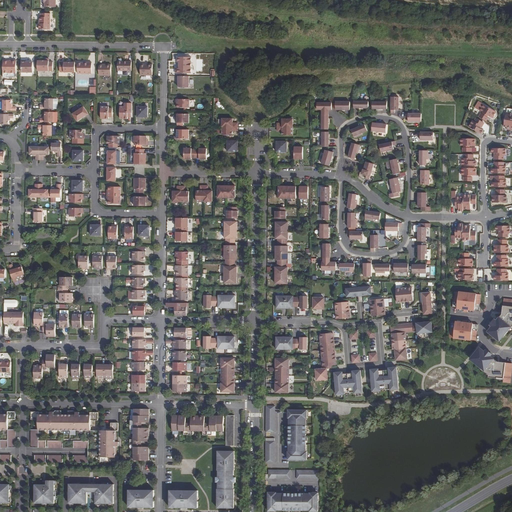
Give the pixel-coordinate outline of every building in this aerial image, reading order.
[(39,24),(39,30),(50,30),(50,14),(41,14),(40,17),(40,21),(40,24),(39,24)] [(191,57),(177,57),(177,62),(179,62),(179,69),(177,68),(177,74),(191,74),(191,57)] [(45,61),(38,61),(38,71),(53,71),(53,62),(49,62),(49,59),(45,59),(45,61)] [(3,61),(3,77),(16,77),(16,61),(11,61),(11,62),(9,62),(9,61),(3,61)] [(26,61),(21,61),(21,73),(33,73),(33,63),(26,63),(26,61)] [(75,73),(75,63),(68,63),(68,61),(64,61),(64,63),(60,63),(60,72),(64,72),(75,73)] [(131,62),(118,62),(118,71),(131,71),(131,62)] [(84,63),(78,63),(78,74),(92,74),(92,63),(84,63)] [(152,64),(140,64),(140,75),(152,75),(152,64)] [(99,75),(111,75),(111,66),(111,65),(106,65),(99,65),(99,75)] [(189,77),(177,76),(177,81),(178,81),(178,84),(178,88),(189,88),(189,77)] [(40,105),(40,109),(53,109),(53,99),(45,99),(45,103),(45,105),(44,105),(40,105)] [(177,109),(189,109),(189,100),(176,100),(176,104),(177,104),(177,106),(177,109)] [(354,100),(353,108),(368,108),(368,102),(362,102),(362,100),(354,100)] [(3,111),(16,111),(16,107),(13,107),(11,107),(11,105),(11,101),(3,101),(3,111)] [(372,103),(372,109),(387,109),(387,101),(378,101),(378,103),(372,103)] [(328,110),(332,110),(332,102),(323,102),(323,103),(317,103),(317,110),(322,110),(328,110)] [(350,102),(335,102),(335,110),(339,110),(350,110),(350,102)] [(131,117),(131,109),(131,103),(125,103),(125,107),(120,107),(120,118),(124,118),(124,119),(128,119),(128,117),(131,117)] [(496,112),(482,104),(481,107),(481,109),(480,111),(483,113),(488,116),(492,118),(496,112)] [(83,107),(73,114),(77,121),(88,114),(83,107)] [(109,107),(101,107),(101,117),(105,117),(105,119),(108,119),(109,117),(112,117),(112,109),(109,109),(109,107)] [(148,107),(137,107),(137,117),(148,118),(148,107)] [(40,119),(40,123),(53,123),(53,119),(53,113),(53,112),(45,112),(45,116),(45,119),(44,119),(40,119)] [(421,114),(405,114),(405,118),(408,118),(408,122),(421,122),(421,114)] [(14,118),(14,115),(0,115),(0,125),(8,125),(8,121),(8,118),(10,118),(14,118)] [(177,124),(189,124),(189,115),(176,115),(175,119),(177,119),(177,120),(177,124)] [(322,131),(328,131),(328,119),(328,115),(322,115),(320,115),(321,124),(322,124),(322,131)] [(469,127),(481,134),(483,130),(480,128),(483,123),(476,118),(474,122),(473,121),(469,127)] [(222,135),(232,135),(232,131),(237,131),(237,123),(232,123),(232,119),(222,119),(222,135)] [(293,119),(282,119),(282,124),(277,124),(277,131),(282,131),(282,136),(292,136),(293,119)] [(387,125),(372,123),(371,131),(375,132),(386,133),(387,125)] [(351,130),(354,138),(362,135),(362,133),(367,131),(365,125),(351,130)] [(52,126),(38,126),(38,130),(42,130),(43,130),(43,132),(43,136),(52,136),(52,126)] [(70,130),(70,139),(84,139),(84,135),(82,135),(82,133),(82,131),(70,130)] [(189,130),(177,130),(177,133),(177,135),(175,135),(175,139),(189,139),(189,130)] [(321,147),(329,147),(330,132),(323,132),(323,138),(321,138),(321,147)] [(119,144),(119,136),(109,136),(109,141),(107,141),(107,144),(109,144),(109,148),(117,148),(117,144),(119,144)] [(146,136),(134,136),(134,145),(148,145),(148,141),(146,141),(146,140),(146,136)] [(238,142),(227,141),(227,152),(238,152),(238,142)] [(395,141),(379,145),(381,152),(394,150),(393,146),(396,145),(395,141)] [(287,142),(276,142),(276,152),(287,152),(287,142)] [(61,157),(61,143),(52,143),(51,147),(51,151),(56,151),(57,151),(57,156),(57,157),(61,157)] [(352,143),(348,158),(351,158),(352,160),(354,161),(356,153),(358,154),(360,145),(352,143)] [(39,160),(39,147),(30,147),(30,155),(34,155),(35,155),(35,159),(35,160),(39,160)] [(39,147),(39,160),(43,161),(43,159),(43,155),(44,155),(49,155),(49,151),(49,147),(39,147)] [(303,147),(294,147),(294,159),(297,159),(299,159),(303,160),(303,147)] [(506,149),(491,148),(491,153),(495,153),(495,160),(504,160),(504,156),(505,156),(506,149)] [(191,149),(184,149),(184,159),(191,159),(191,158),(199,158),(199,159),(206,160),(207,149),(199,149),(199,150),(191,150),(191,149)] [(144,150),(136,150),(136,153),(134,153),(134,164),(145,165),(145,154),(144,154),(144,150)] [(325,150),(321,164),(329,166),(330,163),(333,152),(325,150)] [(84,151),(73,151),(73,161),(83,161),(84,151)] [(108,151),(108,164),(116,164),(116,151),(108,151)] [(428,151),(420,151),(420,166),(427,166),(427,160),(428,160),(428,151)] [(462,166),(476,166),(476,161),(472,161),(472,155),(464,155),(464,158),(462,158),(462,166)] [(397,159),(389,161),(391,169),(392,169),(394,175),(400,174),(397,159)] [(367,161),(363,160),(363,162),(366,163),(364,170),(363,170),(362,175),(366,176),(365,179),(369,180),(374,165),(366,163),(367,161)] [(504,162),(495,162),(495,169),(491,169),(491,174),(505,174),(505,166),(503,166),(504,162)] [(107,168),(107,181),(116,181),(116,168),(107,168)] [(429,185),(430,171),(421,171),(421,174),(421,185),(429,185)] [(504,176),(496,176),(496,183),(492,183),(492,187),(506,187),(506,180),(504,180),(504,176)] [(136,189),(136,193),(144,193),(144,190),(146,189),(146,178),(134,178),(134,189),(136,189)] [(398,193),(401,192),(398,178),(390,180),(393,194),(389,194),(390,198),(399,196),(398,193)] [(83,181),(73,181),(73,191),(83,191),(83,181)] [(39,198),(39,184),(35,184),(35,190),(33,190),(29,190),(29,198),(39,198)] [(39,184),(39,198),(48,198),(48,190),(44,190),(42,190),(42,185),(43,184),(39,184)] [(61,198),(61,184),(57,184),(57,186),(57,190),(55,190),(51,190),(51,198),(61,198)] [(212,202),(212,191),(208,191),(208,186),(200,186),(200,191),(196,191),(196,201),(212,202)] [(221,186),(218,186),(218,198),(235,198),(235,186),(232,186),(232,187),(230,187),(230,186),(222,186),(222,187),(221,187),(221,186)] [(120,187),(108,187),(108,190),(108,192),(107,192),(107,196),(120,196),(120,187)] [(189,202),(189,192),(185,192),(185,187),(177,187),(177,192),(173,191),(173,202),(189,202)] [(282,187),(279,187),(278,199),(296,199),(296,187),(293,187),(292,188),(291,188),(291,187),(283,187),(283,188),(282,188),(282,187)] [(303,187),(299,187),(299,199),(308,199),(308,187),(305,187),(305,188),(303,188),(303,187)] [(322,187),(321,202),(329,202),(330,198),(330,187),(322,187)] [(452,191),(452,200),(455,200),(455,207),(458,207),(458,211),(463,211),(463,209),(463,197),(456,197),(456,191),(452,191)] [(421,211),(430,211),(430,207),(426,207),(426,193),(418,193),(418,207),(421,207),(421,211)] [(70,203),(82,203),(82,200),(82,198),(83,198),(83,194),(70,194),(70,203)] [(348,208),(355,209),(357,201),(355,201),(356,195),(350,194),(348,208)] [(476,206),(476,197),(472,197),(472,199),(470,199),(470,195),(468,195),(466,194),(463,194),(463,197),(463,209),(470,209),(470,204),(472,204),(472,205),(476,206)] [(120,204),(120,196),(107,196),(107,199),(108,200),(108,201),(108,204),(120,204)] [(134,206),(146,206),(146,203),(146,201),(147,201),(147,197),(134,197),(134,206)] [(329,206),(321,205),(321,214),(322,214),(322,220),(329,220),(329,206)] [(237,207),(228,207),(228,211),(227,211),(227,219),(238,219),(238,211),(237,211),(237,207)] [(70,217),(82,217),(82,214),(82,212),(83,212),(83,208),(70,208),(70,217)] [(285,208),(276,208),(276,212),(275,211),(275,219),(286,219),(286,212),(285,212),(285,208)] [(43,209),(33,209),(33,213),(34,213),(34,216),(34,223),(42,223),(43,209)] [(366,211),(365,219),(373,221),(374,219),(380,220),(380,214),(366,211)] [(348,228),(356,228),(356,219),(355,219),(355,213),(348,213),(348,228)] [(188,218),(175,218),(175,222),(176,222),(176,224),(176,227),(188,228),(188,218)] [(237,222),(225,222),(225,231),(237,231),(237,222)] [(288,222),(276,222),(276,232),(288,232),(288,222)] [(320,224),(320,239),(328,239),(328,235),(329,224),(320,224)] [(418,232),(418,242),(426,242),(426,239),(426,228),(430,228),(430,224),(421,224),(421,227),(418,227),(418,232)] [(455,236),(451,236),(451,244),(455,244),(455,238),(463,238),(463,226),(463,224),(458,224),(458,228),(455,228),(455,236)] [(101,225),(91,225),(91,236),(101,236),(101,225)] [(109,239),(117,239),(117,225),(113,225),(113,227),(112,227),(109,227),(109,239)] [(133,239),(134,227),(131,227),(129,227),(129,225),(125,225),(125,239),(133,239)] [(150,226),(139,226),(139,236),(150,236),(150,226)] [(476,238),(476,230),(472,230),(472,231),(470,231),(470,226),(463,226),(463,238),(463,242),(466,242),(467,240),(470,240),(470,237),(472,237),(472,238),(476,238)] [(510,226),(496,226),(496,230),(500,231),(500,237),(508,237),(508,234),(510,234),(510,226)] [(237,231),(225,231),(225,238),(226,238),(226,242),(234,242),(234,239),(237,239),(237,231)] [(188,232),(175,232),(174,236),(176,236),(176,238),(176,241),(188,241),(188,232)] [(288,232),(276,232),(276,239),(279,239),(279,243),(287,243),(287,239),(288,239),(288,232)] [(234,242),(226,242),(225,246),(224,246),(224,253),(237,253),(237,246),(234,246),(234,242)] [(287,243),(279,243),(279,246),(276,246),(275,253),(288,253),(288,246),(287,246),(287,243)] [(322,259),(330,259),(330,244),(323,244),(323,250),(322,250),(322,259)] [(426,246),(418,245),(418,260),(425,260),(425,254),(426,254),(426,250),(426,246)] [(146,252),(133,252),(133,261),(144,261),(144,256),(145,256),(146,252)] [(190,252),(177,252),(177,256),(178,257),(178,261),(190,261),(190,252)] [(237,253),(224,253),(224,260),(225,260),(225,263),(233,263),(234,260),(237,260),(237,253)] [(288,260),(288,253),(275,253),(275,260),(279,260),(279,264),(287,264),(287,260),(288,260)] [(88,269),(88,256),(79,256),(79,268),(84,268),(84,269),(88,269)] [(102,269),(102,257),(93,256),(93,268),(98,268),(98,269),(102,269)] [(506,256),(498,256),(498,262),(494,262),(494,267),(508,267),(508,259),(506,259),(506,256)] [(107,257),(107,270),(112,270),(112,268),(117,268),(117,257),(107,257)] [(336,271),(336,262),(332,262),(330,263),(323,262),(322,262),(322,270),(336,271)] [(233,263),(225,263),(225,267),(224,267),(224,274),(236,274),(237,267),(233,267),(233,263)] [(287,267),(287,264),(279,264),(279,267),(275,267),(275,274),(288,274),(288,267),(287,267)] [(354,272),(355,264),(340,264),(340,271),(346,271),(346,272),(354,272)] [(394,272),(408,272),(408,264),(404,264),(394,264),(394,272)] [(8,266),(12,279),(24,275),(22,267),(16,269),(14,270),(13,268),(12,265),(8,266)] [(145,265),(132,265),(132,275),(144,275),(144,270),(145,270),(145,265)] [(375,265),(375,273),(384,273),(384,271),(390,271),(390,265),(375,265)] [(412,273),(426,274),(427,266),(423,265),(412,265),(412,273)] [(190,266),(177,266),(177,270),(178,270),(178,275),(189,275),(190,266)] [(458,280),(473,280),(473,276),(469,276),(469,269),(460,269),(460,273),(459,273),(458,280)] [(506,269),(498,269),(498,276),(494,276),(494,280),(508,281),(508,273),(506,273),(506,269)] [(236,274),(224,274),(224,283),(236,284),(236,274)] [(275,274),(275,284),(287,284),(288,275),(275,274)] [(58,285),(58,290),(67,290),(67,286),(68,286),(73,286),(73,277),(60,277),(60,286),(58,285)] [(145,282),(145,278),(132,278),(127,278),(126,283),(132,283),(132,287),(133,287),(144,287),(144,282),(145,282)] [(189,278),(177,278),(176,283),(178,283),(178,288),(189,288),(189,278)] [(359,296),(371,295),(371,287),(358,288),(359,296)] [(358,288),(346,289),(347,297),(359,296),(358,288)] [(405,302),(404,288),(396,289),(397,302),(405,302)] [(405,302),(413,301),(412,288),(404,288),(405,302)] [(58,294),(60,294),(60,302),(73,302),(73,294),(68,294),(67,294),(67,290),(58,290),(58,294)] [(145,295),(145,290),(144,290),(133,290),(132,290),(132,300),(144,300),(144,295),(145,295)] [(189,291),(176,291),(176,295),(178,295),(178,300),(189,300),(189,291)] [(430,293),(422,294),(423,304),(431,303),(430,293)] [(453,302),(452,302),(451,308),(463,310),(463,313),(467,313),(467,310),(478,311),(479,305),(480,295),(454,293),(453,302)] [(211,296),(204,296),(204,308),(211,308),(211,305),(215,305),(215,297),(211,297),(211,296)] [(218,297),(215,297),(215,305),(218,305),(218,308),(225,308),(225,296),(218,296),(218,297)] [(235,296),(225,296),(225,308),(235,308),(235,296)] [(286,296),(277,296),(276,309),(286,309),(286,296)] [(293,297),(286,296),(286,309),(293,309),(293,306),(297,306),(297,297),(293,297)] [(300,298),(297,297),(297,306),(300,306),(300,309),(307,309),(307,297),(300,297),(300,298)] [(313,298),(313,309),(324,309),(324,298),(313,298)] [(17,304),(17,302),(16,300),(15,299),(4,299),(4,312),(7,312),(7,308),(15,308),(16,306),(17,304)] [(370,300),(371,308),(383,307),(382,299),(370,300)] [(348,302),(335,303),(336,311),(349,310),(348,302)] [(431,303),(423,304),(424,314),(430,314),(432,314),(431,303)] [(511,307),(502,306),(501,315),(496,322),(495,321),(491,327),(487,333),(493,337),(494,337),(494,338),(499,342),(510,328),(511,328),(511,326),(511,307)] [(145,307),(132,307),(132,315),(145,315),(145,307)] [(188,307),(175,307),(175,316),(188,316),(188,307)] [(383,307),(371,308),(372,316),(383,315),(383,307)] [(336,311),(337,319),(350,318),(349,310),(336,311)] [(7,312),(4,312),(4,323),(17,323),(17,327),(23,327),(23,312),(7,312)] [(43,313),(34,313),(34,326),(43,326),(43,322),(43,313)] [(68,314),(60,314),(60,328),(68,328),(68,314)] [(81,315),(72,314),(72,328),(81,328),(81,315)] [(94,315),(85,315),(85,328),(94,328),(94,315)] [(462,323),(450,322),(450,329),(449,339),(475,341),(476,332),(477,332),(477,325),(466,324),(466,321),(462,321),(462,323)] [(47,322),(43,322),(43,326),(43,331),(47,331),(47,332),(47,337),(55,337),(55,324),(47,324),(47,322)] [(418,339),(433,337),(432,328),(431,322),(416,323),(417,332),(418,339)] [(413,324),(391,326),(392,334),(414,332),(413,324)] [(145,328),(132,328),(132,337),(145,337),(145,328)] [(188,328),(175,328),(175,337),(188,337),(188,328)] [(333,333),(320,334),(321,342),(334,341),(333,333)] [(405,333),(392,334),(392,342),(405,341),(405,333)] [(211,336),(204,336),(204,349),(211,349),(211,348),(214,348),(214,340),(211,340),(211,336)] [(225,337),(218,337),(218,340),(214,340),(214,348),(218,348),(218,349),(225,349),(225,337)] [(234,337),(225,337),(225,349),(234,349),(234,337)] [(286,337),(276,337),(276,349),(286,350),(286,337)] [(293,337),(286,337),(286,350),(293,350),(293,349),(296,349),(296,341),(293,341),(293,337)] [(307,338),(300,337),(300,341),(296,341),(296,349),(300,349),(300,350),(307,350),(307,338)] [(133,340),(133,348),(146,349),(146,340),(133,340)] [(186,349),(187,340),(173,340),(173,344),(173,349),(186,349)] [(334,341),(321,342),(321,350),(334,349),(334,341)] [(392,342),(393,350),(406,349),(405,341),(392,342)] [(483,372),(489,376),(489,379),(497,379),(504,379),(505,364),(497,363),(490,357),(490,356),(485,352),(484,353),(479,348),(474,354),(475,355),(474,356),(474,355),(470,360),(484,371),(483,372)] [(334,349),(321,350),(322,358),(335,357),(334,349)] [(406,349),(395,350),(396,360),(407,360),(406,349)] [(146,355),(146,351),(133,351),(133,360),(146,360),(146,355)] [(186,360),(187,351),(173,351),(173,360),(186,360)] [(47,369),(47,367),(55,367),(55,355),(47,355),(47,359),(47,361),(43,361),(43,366),(43,369),(47,369)] [(335,357),(322,358),(323,366),(332,366),(336,365),(335,357)] [(235,358),(221,358),(221,367),(235,367),(235,358)] [(289,359),(276,359),(276,368),(289,368),(289,359)] [(11,362),(0,361),(0,372),(11,373),(11,362)] [(139,370),(146,370),(146,362),(139,362),(137,362),(132,362),(132,370),(137,370),(139,370)] [(180,371),(187,371),(187,363),(180,363),(178,363),(173,363),(173,371),(178,371),(180,371)] [(67,371),(68,364),(60,364),(59,371),(59,373),(59,378),(67,378),(67,373),(67,371)] [(80,371),(80,364),(72,364),(72,371),(72,373),(72,378),(80,378),(80,373),(80,371)] [(505,364),(504,379),(503,383),(510,384),(511,364),(505,364)] [(34,379),(42,379),(43,369),(43,366),(34,365),(34,379)] [(93,371),(93,365),(84,365),(84,371),(84,373),(84,378),(92,378),(92,373),(93,371)] [(105,378),(105,365),(97,365),(97,371),(97,373),(97,378),(105,378)] [(113,365),(105,365),(105,378),(113,378),(113,373),(113,372),(113,365)] [(235,367),(221,367),(221,375),(234,376),(235,367)] [(398,389),(396,367),(388,368),(389,370),(378,371),(378,369),(370,370),(371,376),(372,392),(380,391),(380,390),(390,389),(390,390),(398,389)] [(289,368),(276,368),(275,376),(289,376),(289,368)] [(327,369),(315,370),(316,381),(328,380),(327,369)] [(362,393),(360,371),(353,371),(353,373),(342,374),(342,372),(334,373),(335,379),(336,395),(344,394),(344,393),(354,392),(355,393),(362,393)] [(132,383),(146,384),(146,375),(139,375),(137,375),(132,375),(132,383)] [(234,376),(221,375),(221,383),(234,383),(234,376)] [(173,384),(187,384),(187,376),(180,376),(178,376),(173,376),(173,384)] [(289,376),(275,376),(275,384),(289,384),(289,376)] [(132,392),(146,392),(146,384),(139,383),(137,383),(132,383),(132,392)] [(234,383),(221,383),(221,392),(234,393),(234,383)] [(187,384),(173,384),(173,392),(178,392),(180,392),(182,392),(187,392),(187,384)] [(289,384),(275,384),(275,393),(289,393),(289,384)] [(275,406),(266,406),(266,432),(275,432),(275,406)] [(149,414),(149,409),(145,409),(142,409),(142,410),(140,410),(140,409),(134,409),(134,421),(130,421),(130,430),(133,430),(133,439),(130,439),(129,449),(133,449),(133,460),(139,460),(142,460),(149,461),(149,454),(149,447),(139,447),(139,442),(149,442),(149,438),(149,433),(149,428),(139,428),(139,423),(149,423),(149,418),(149,414)] [(307,410),(288,410),(288,418),(289,418),(289,452),(288,452),(288,460),(307,460),(307,452),(306,452),(306,418),(307,418),(307,410)] [(0,429),(8,430),(8,429),(8,419),(16,419),(16,412),(8,411),(8,413),(8,414),(0,414),(0,429)] [(39,412),(31,412),(31,420),(38,420),(38,430),(31,430),(31,448),(46,448),(46,441),(38,440),(38,430),(60,430),(60,415),(60,411),(55,411),(54,412),(50,412),(50,414),(50,415),(39,415),(39,414),(39,412)] [(68,415),(68,430),(90,430),(90,420),(98,420),(98,412),(90,412),(90,414),(90,415),(79,415),(79,414),(79,412),(75,412),(74,411),(68,411),(68,415)] [(231,415),(226,415),(226,446),(234,446),(234,415),(231,415)] [(175,416),(172,416),(172,422),(173,422),(173,425),(172,425),(172,431),(184,431),(184,435),(193,435),(193,431),(202,431),(202,435),(212,435),(212,431),(223,431),(223,426),(222,426),(222,423),(224,423),(224,416),(221,416),(213,416),(210,416),(210,426),(205,426),(205,416),(198,416),(191,416),(191,425),(186,425),(186,416),(182,416),(175,416)] [(110,431),(100,431),(100,457),(110,457),(110,461),(118,461),(118,457),(116,457),(115,457),(115,446),(116,446),(118,446),(118,442),(116,442),(115,442),(115,431),(117,431),(118,431),(118,423),(111,423),(110,431)] [(15,430),(8,429),(8,430),(8,440),(0,440),(0,447),(15,448),(15,430)] [(274,439),(266,439),(266,463),(274,463),(274,439)] [(234,451),(217,451),(217,470),(218,470),(218,478),(216,478),(216,482),(218,482),(218,489),(217,489),(217,508),(234,508),(234,500),(232,500),(233,497),(234,497),(234,489),(233,489),(234,483),(235,483),(235,478),(234,478),(234,471),(234,466),(233,466),(233,463),(234,463),(234,451)] [(11,455),(0,454),(0,461),(11,462),(11,455)] [(265,475),(265,479),(290,479),(290,470),(268,470),(268,475),(265,475)] [(318,471),(297,470),(297,479),(318,479),(318,471)] [(44,485),(35,485),(35,503),(55,503),(55,481),(48,481),(48,485),(47,485),(44,485)] [(0,502),(9,503),(10,485),(2,485),(0,484),(0,502)] [(91,484),(69,484),(69,503),(87,504),(87,495),(87,492),(91,492),(91,484)] [(114,484),(92,484),(92,492),(95,492),(95,495),(95,504),(114,504),(114,484)] [(128,501),(128,507),(136,507),(143,507),(149,507),(154,508),(154,502),(151,499),(154,496),(154,490),(143,490),(143,491),(137,491),(137,490),(128,490),(128,496),(131,499),(128,501)] [(180,491),(170,490),(169,496),(172,499),(169,502),(169,508),(180,508),(180,507),(184,507),(187,507),(187,508),(198,508),(198,502),(195,499),(198,497),(198,491),(187,491),(180,491)] [(276,493),(268,493),(268,511),(276,511),(276,510),(310,511),(318,511),(318,493),(310,493),(310,494),(276,494),(276,493)]
